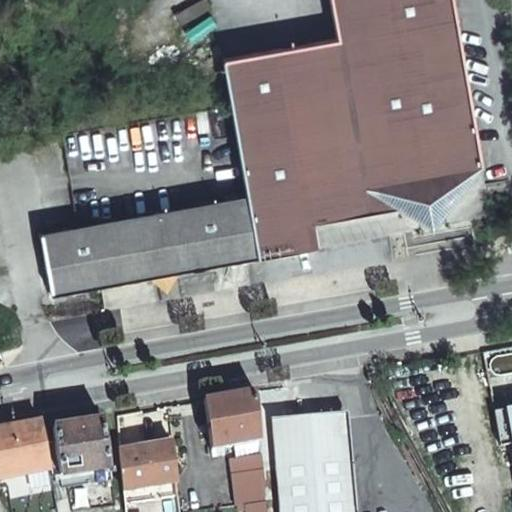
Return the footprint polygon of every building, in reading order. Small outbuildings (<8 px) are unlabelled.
[(241,199),(251,259),(310,249),(306,223),(393,208),(426,229),(477,171),(447,0),(324,0),(332,43),(217,62),(241,199)] [(45,295),(251,259),(241,199),(231,201),(230,195),(217,197),(218,203),(34,234),(45,295)] [(154,278),(157,296),(177,294),(174,275),(154,278)] [(259,445),(254,392),(202,402),(210,453),(259,445)] [(511,406),(503,408),(511,466),(511,406)] [(110,469),(101,420),(51,428),(60,478),(110,469)] [(0,479),(48,471),(39,421),(0,428),(0,479)] [(351,511),(343,421),(269,425),(277,511),(351,511)] [(177,482),(171,442),(118,452),(125,491),(177,482)] [(483,454),(489,492),(502,489),(495,452),(483,454)] [(230,460),(235,508),(265,504),(263,482),(260,456),(230,460)] [(100,511),(117,511),(115,490),(98,492),(100,511)]
